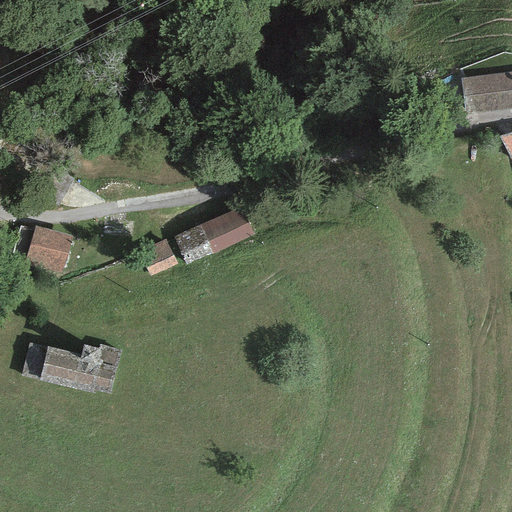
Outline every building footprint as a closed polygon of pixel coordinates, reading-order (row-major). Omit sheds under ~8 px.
[(511,72),(460,78),(464,115),(511,109),(511,72)] [(0,130),(0,169),(59,206),(76,178),(0,130)] [(511,132),(499,137),(510,159),(511,159),(511,132)] [(257,235),(245,207),(208,223),(220,251),(257,235)] [(220,251),(208,223),(171,238),(183,266),(220,251)] [(75,235),(35,225),(28,255),(67,265),(75,235)] [(177,268),(165,239),(137,252),(149,280),(177,268)] [(30,361),(27,375),(113,396),(121,364),(99,359),(102,345),(85,340),(82,353),(35,342),(30,361)]
